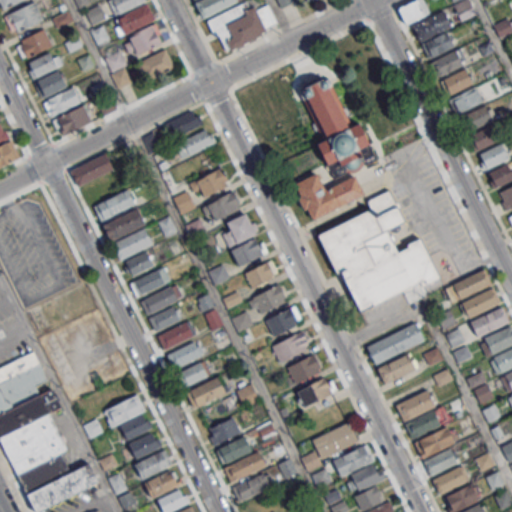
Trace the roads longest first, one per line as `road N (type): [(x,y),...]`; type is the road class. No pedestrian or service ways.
road 1 (residential): [(420,511),(170,0)]
road 2 (residential): [(0,65),(218,511)]
road 3 (residential): [(0,186),(374,0)]
road 4 (residential): [(370,0),(511,287)]
